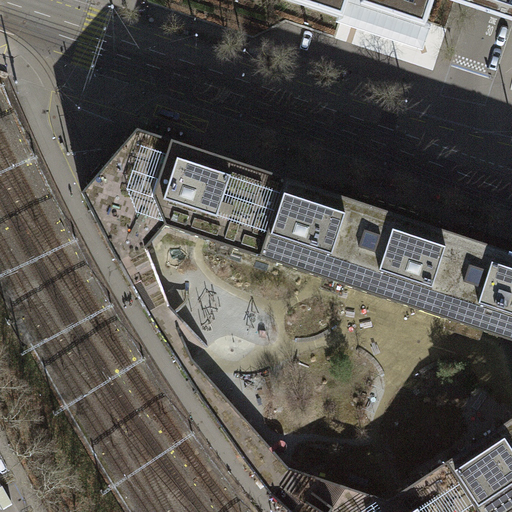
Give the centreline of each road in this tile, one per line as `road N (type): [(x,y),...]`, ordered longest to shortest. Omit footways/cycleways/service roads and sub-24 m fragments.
road 1 (tertiary): [(435,157),(25,23)]
road 2 (residential): [(491,0),(435,157)]
